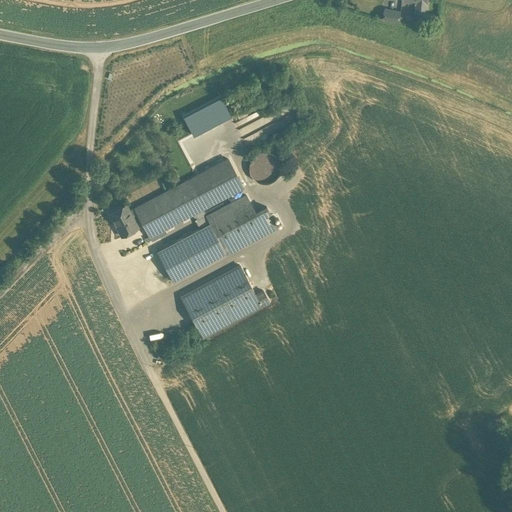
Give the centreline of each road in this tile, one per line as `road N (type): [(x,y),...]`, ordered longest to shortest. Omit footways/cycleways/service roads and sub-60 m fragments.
road 1 (track): [(104,47),(88,206),(97,259),(229,511)]
road 2 (secondary): [(0,33),(92,49),(274,0)]
road 3 (track): [(126,315),(281,233),(285,211),(255,191)]
road 4 (track): [(88,206),(0,299)]
